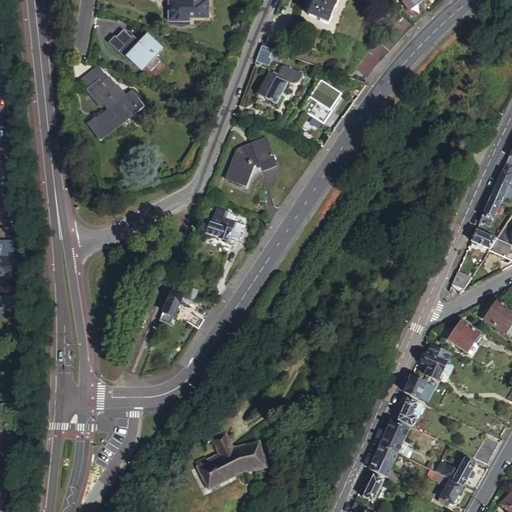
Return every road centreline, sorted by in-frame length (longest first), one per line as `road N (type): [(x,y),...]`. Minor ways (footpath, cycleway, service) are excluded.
road 1 (tertiary): [(470,0),(388,81),(189,377),(154,396),(82,396)]
road 2 (unclassified): [(67,246),(99,239),(197,188),(270,0)]
road 3 (tertiary): [(34,0),(57,217)]
road 4 (tertiary): [(511,117),(421,314)]
road 5 (tertiary): [(421,314),(331,511)]
road 6 (tertiary): [(57,217),(63,396)]
road 7 (tertiary): [(82,396),(67,246)]
